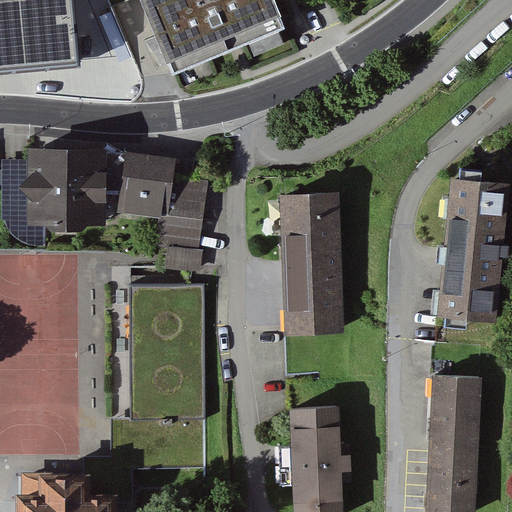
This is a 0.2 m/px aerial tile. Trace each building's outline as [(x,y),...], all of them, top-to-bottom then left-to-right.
[(0,0),(0,74),(76,67),(67,0),(0,0)] [(286,35),(272,0),(142,0),(173,78),(286,35)] [(106,150),(28,150),(28,232),(106,232),(106,150)] [(185,158),(134,151),(126,210),(165,215),(160,248),(172,249),(170,269),(205,274),(208,250),(201,249),(210,182),(182,178),(185,158)] [(511,271),(511,181),(467,177),(452,315),(507,321),(511,271)] [(350,189),(295,191),(300,335),(355,334),(350,189)] [(483,511),(490,377),(444,375),(436,511),(483,511)] [(354,511),(349,406),(302,408),(306,511),(354,511)] [(113,496),(86,496),(86,476),(44,476),(44,496),(22,496),(22,511),(112,511),(113,501),(113,496)]
